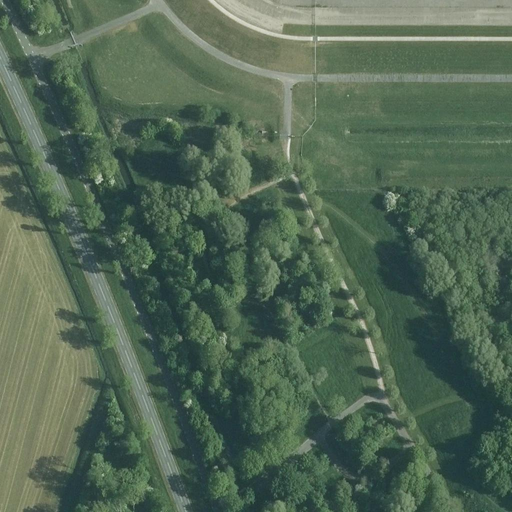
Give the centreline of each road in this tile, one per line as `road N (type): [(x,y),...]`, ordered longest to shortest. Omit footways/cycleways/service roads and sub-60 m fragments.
road 1 (unclassified): [(217,511),(113,245),(3,0)]
road 2 (secondary): [(186,511),(0,58)]
